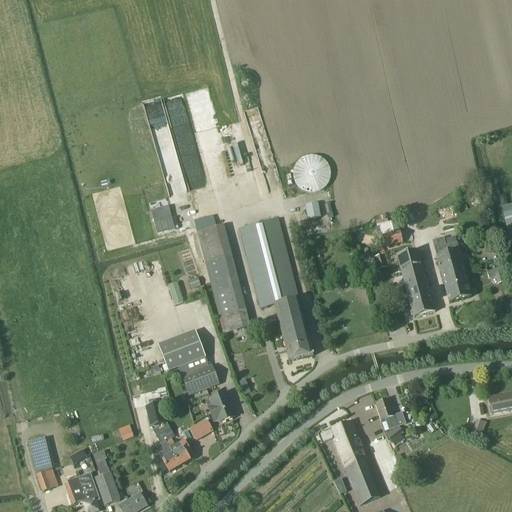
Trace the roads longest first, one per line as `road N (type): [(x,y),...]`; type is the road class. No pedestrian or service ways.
road 1 (unclassified): [(165,511),(325,365),(408,341),(511,331)]
road 2 (unclassified): [(511,365),(403,378),(332,404),(215,511)]
road 3 (unknown): [(40,511),(20,443),(29,432),(49,432),(58,462)]
road 4 (track): [(242,126),(211,0)]
